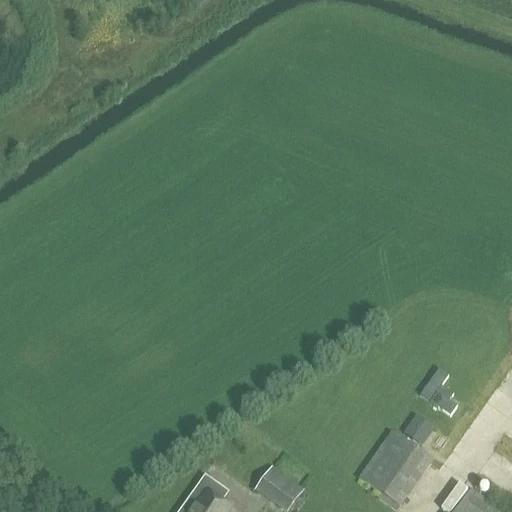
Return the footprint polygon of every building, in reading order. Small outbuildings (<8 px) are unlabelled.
[(434,430),(416,418),(404,436),(422,448),(434,430)] [(380,504),(391,511),(397,511),(399,509),(401,511),(433,464),(390,434),(357,481),(384,499),(380,504)] [(276,499),(289,508),(301,493),(287,483),(270,471),(258,487),(276,499)] [(232,511),(233,511),(223,504),(229,495),(205,478),(181,511),(232,511)] [(457,511),(498,511),(471,493),(457,511)]
